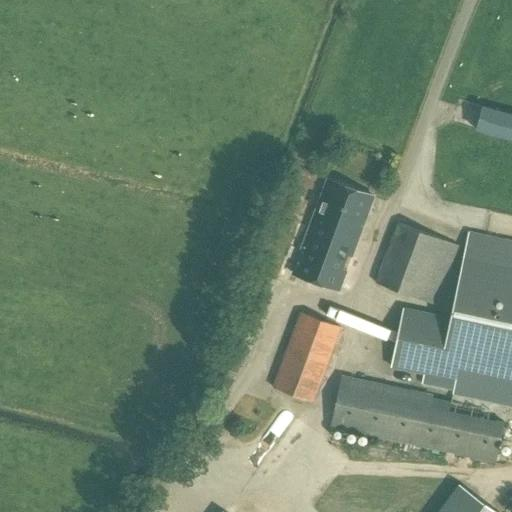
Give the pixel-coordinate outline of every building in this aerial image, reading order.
[(475,130),(511,139),(511,114),(482,106),(475,130)] [(292,272),(316,281),(338,290),(374,197),(327,179),(292,272)] [(376,283),(397,291),(435,305),(457,245),(398,223),(376,283)] [(403,308),(391,367),(424,374),(422,383),(453,389),(452,394),(511,406),(511,241),(469,232),(451,318),(403,308)] [(223,345),(204,398),(218,404),(234,379),(240,365),(241,366),(244,354),(248,355),(275,279),(253,271),(224,346),(223,345)] [(300,313),(273,387),(312,402),(340,327),(300,313)] [(331,428),(495,462),(505,414),(341,379),(331,428)] [(495,511),(459,485),(439,511),(495,511)] [(240,500),(231,511),(246,511),(250,507),(240,500)]
